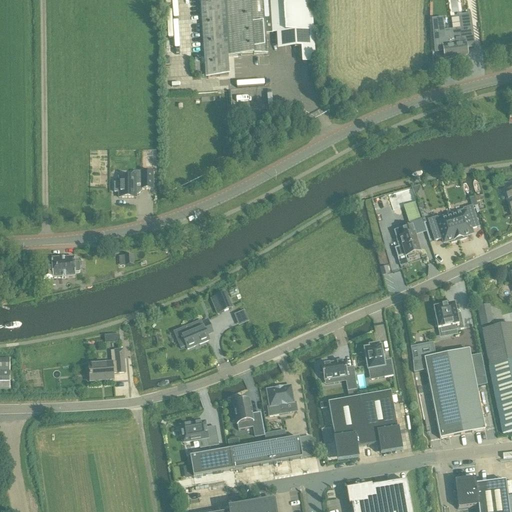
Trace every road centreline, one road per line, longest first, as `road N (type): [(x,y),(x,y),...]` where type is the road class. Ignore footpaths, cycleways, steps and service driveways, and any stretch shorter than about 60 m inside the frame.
road 1 (secondary): [(0,244),(159,223),(407,104),(511,76)]
road 2 (tertiary): [(387,302),(189,388),(137,402),(0,409)]
road 3 (unclassified): [(312,479),(511,449)]
road 4 (tertiary): [(387,302),(511,246)]
